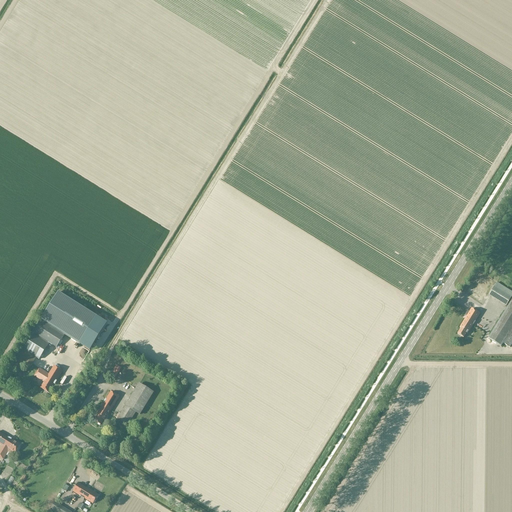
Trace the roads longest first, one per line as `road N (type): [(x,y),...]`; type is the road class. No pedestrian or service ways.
road 1 (track): [(282,511),(511,141)]
road 2 (secondary): [(306,511),(511,182)]
road 3 (unclassified): [(190,511),(0,393)]
